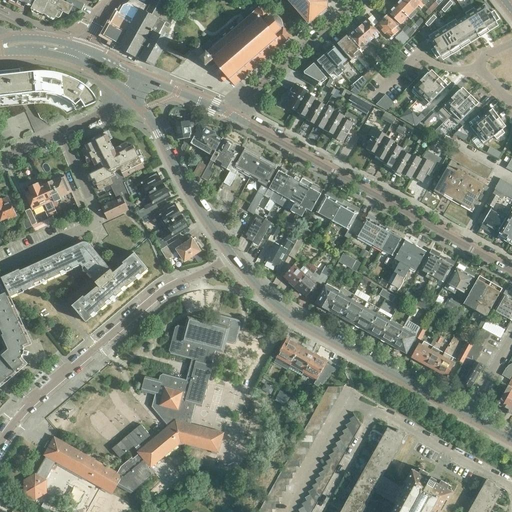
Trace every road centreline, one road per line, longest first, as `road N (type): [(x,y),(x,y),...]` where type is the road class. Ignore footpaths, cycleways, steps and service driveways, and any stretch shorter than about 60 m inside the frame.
road 1 (primary): [(511,272),(229,112)]
road 2 (primary): [(233,257),(304,324),(467,413)]
road 3 (residential): [(511,490),(377,412),(319,511)]
road 4 (residential): [(0,258),(97,219),(64,129)]
road 5 (primary): [(133,97),(233,257)]
road 6 (residential): [(356,0),(229,112)]
road 7 (residential): [(95,346),(167,290),(233,257)]
road 8 (residential): [(0,443),(16,415),(95,346)]
